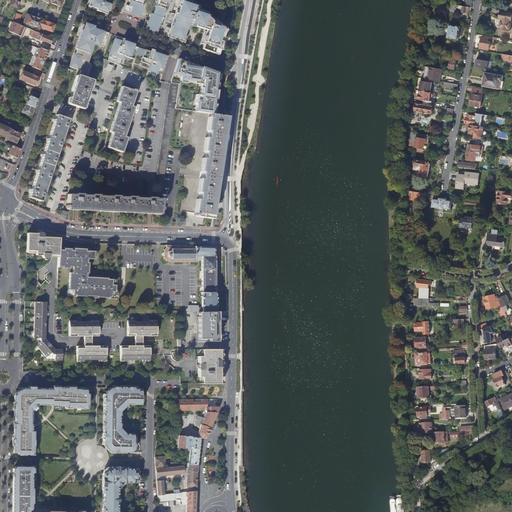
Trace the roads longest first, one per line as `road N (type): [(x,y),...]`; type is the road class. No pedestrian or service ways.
road 1 (residential): [(151,511),(149,377),(15,378)]
road 2 (residential): [(478,0),(443,193)]
road 3 (residential): [(55,231),(49,335),(108,341)]
road 4 (secondary): [(230,397),(229,240)]
road 5 (residential): [(14,372),(17,289),(8,229)]
road 6 (residential): [(0,227),(1,364)]
road 7 (secondary): [(73,11),(32,132)]
road 8 (secondary): [(221,238),(96,235)]
road 9 (residential): [(5,511),(6,388)]
road 10 (unclassified): [(230,397),(223,397),(202,462),(211,504)]
